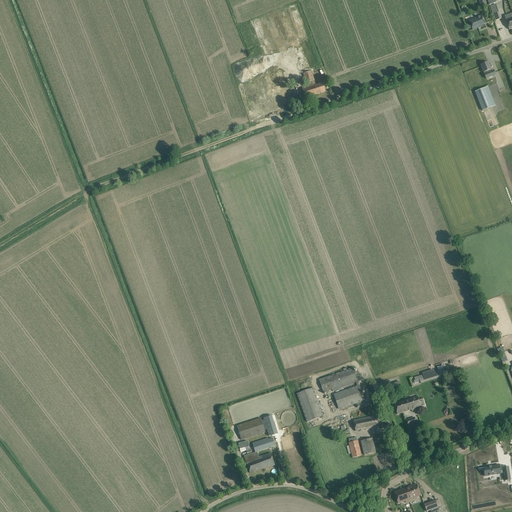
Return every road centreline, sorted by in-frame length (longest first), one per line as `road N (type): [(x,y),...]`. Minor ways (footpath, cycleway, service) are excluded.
road 1 (unclassified): [(260,124),(511,36)]
road 2 (unclassified): [(348,511),(293,490),(239,495),(210,511)]
